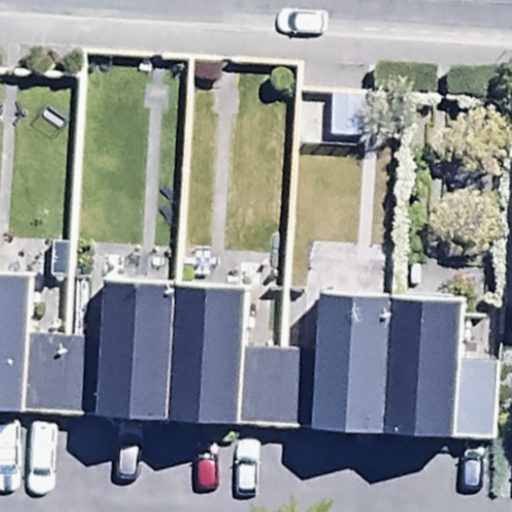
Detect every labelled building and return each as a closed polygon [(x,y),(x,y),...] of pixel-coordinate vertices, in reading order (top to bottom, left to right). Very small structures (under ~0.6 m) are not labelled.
[(0,283),(0,428),(23,430),(24,410),(79,412),(82,337),(28,334),(30,285),(0,283)] [(173,288),(106,284),(99,423),(165,426),(173,288)] [(242,291),(179,289),(173,425),(237,428),(242,291)] [(390,301),(319,299),(315,434),(386,436),(390,301)] [(453,442),(454,430),(492,432),(495,360),(456,358),(458,308),(394,305),(389,440),(453,442)] [(296,367),(241,365),(238,445),(293,447),(296,367)]
